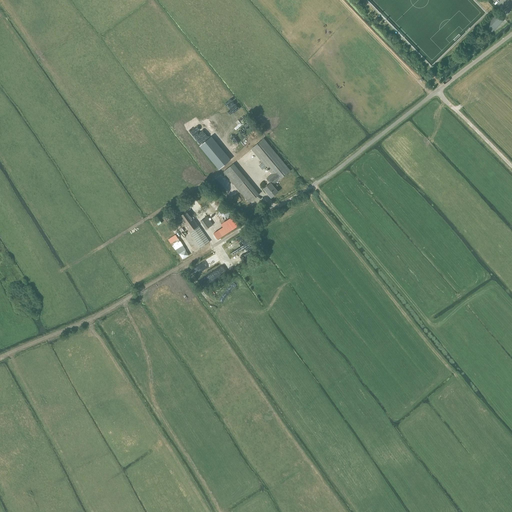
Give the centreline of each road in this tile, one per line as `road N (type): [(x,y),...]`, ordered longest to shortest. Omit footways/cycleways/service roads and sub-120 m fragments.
road 1 (unclassified): [(270,212),(511,33)]
road 2 (track): [(28,391),(10,352),(93,318),(196,259)]
road 3 (track): [(341,0),(431,95)]
